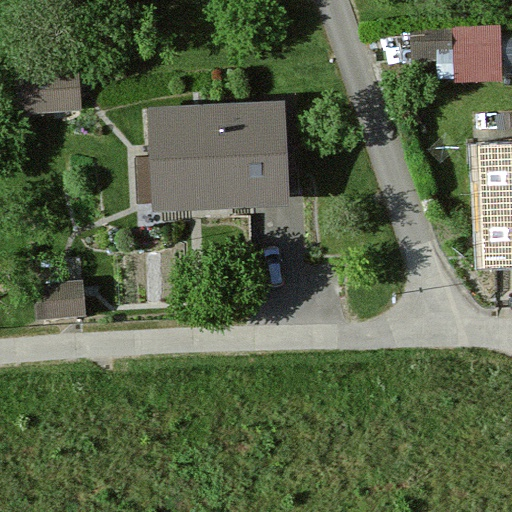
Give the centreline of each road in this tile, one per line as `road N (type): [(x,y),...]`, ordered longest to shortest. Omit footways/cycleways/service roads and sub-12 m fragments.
road 1 (track): [(440,330),(0,352)]
road 2 (residential): [(329,0),(440,330)]
